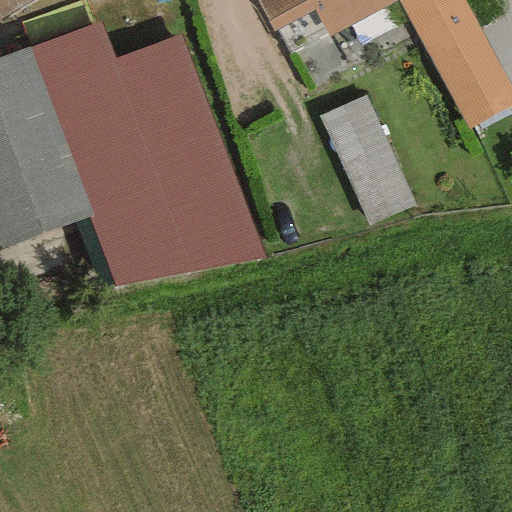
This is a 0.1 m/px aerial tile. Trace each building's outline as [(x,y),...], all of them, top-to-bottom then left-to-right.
[(0,0),(0,18),(32,0),(0,0)] [(399,0),(255,0),(273,32),(313,11),(328,38),(396,1),(399,0)] [(511,105),(511,95),(462,0),(399,0),(396,1),(463,131),(511,105)] [(99,21),(0,59),(0,253),(88,218),(115,285),(265,255),(179,33),(115,57),(99,21)] [(363,99),(319,119),(369,228),(413,208),(363,99)]
